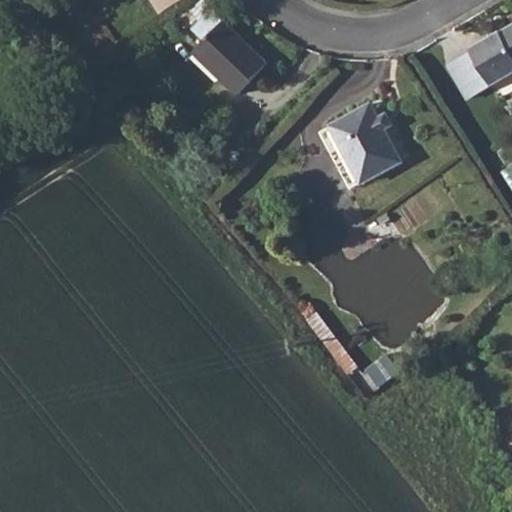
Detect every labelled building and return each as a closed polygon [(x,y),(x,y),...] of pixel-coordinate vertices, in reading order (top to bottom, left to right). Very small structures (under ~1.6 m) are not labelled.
[(511,15),(467,41),(470,45),(490,79),(511,65),(511,15)] [(239,94),(269,63),(225,21),(195,52),(239,94)] [(372,104),(332,125),(363,181),(363,182),(403,161),(385,128),(380,118),(372,104)] [(387,114),(380,118),(385,128),(393,124),(387,114)] [(363,181),(332,125),(321,132),(351,188),(363,181)]
